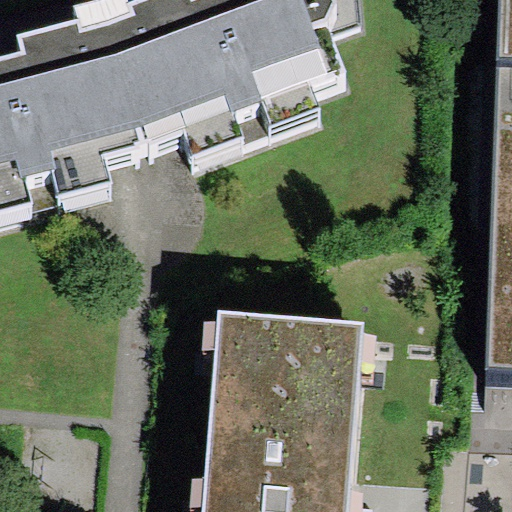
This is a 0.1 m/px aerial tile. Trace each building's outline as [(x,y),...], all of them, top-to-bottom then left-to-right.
[(227,0),(186,19),(90,53),(130,196),(186,177),(342,112),(293,0),(227,0)] [(511,0),(495,0),(497,80),(511,79),(511,0)] [(0,80),(0,236),(58,219),(130,196),(90,53),(0,80)] [(511,79),(497,80),(501,375),(511,374),(511,79)] [(208,511),(349,511),(363,352),(222,341),(208,511)]
